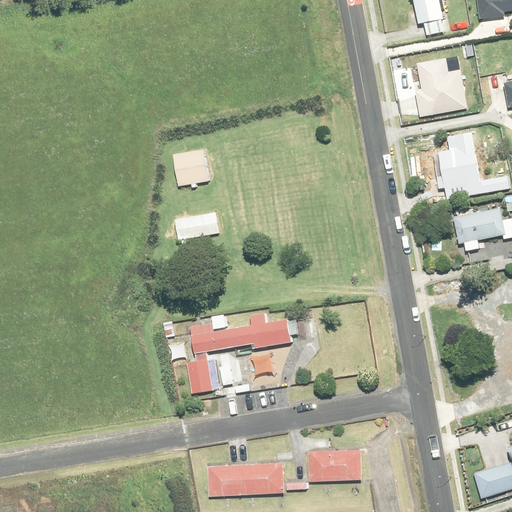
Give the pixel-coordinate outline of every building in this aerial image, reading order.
[(415,0),(416,2),(417,2),(421,24),(446,19),(442,0),(415,0)] [(507,13),(511,12),(511,0),(479,0),(483,23),(493,22),(493,19),(507,17),(507,13)] [(418,93),(422,118),(471,110),(464,71),(452,73),(449,60),(421,65),(426,91),(418,93)] [(434,150),(420,153),(423,175),(438,173),(441,190),(449,189),(451,200),(511,189),(511,187),(510,177),(484,182),(475,134),(463,136),(445,138),(434,150)] [(193,185),(194,189),(199,188),(198,184),(213,181),(207,150),(176,156),(181,187),(193,185)] [(484,250),(483,241),(506,237),(506,240),(511,239),(511,221),(506,223),(504,208),(459,216),(464,243),(468,242),(470,252),(484,250)] [(218,214),(177,221),(180,241),(222,235),(218,214)] [(273,311),(163,330),(167,354),(277,336),(273,311)] [(316,319),(305,321),(308,339),(319,337),(316,319)] [(511,338),(503,342),(511,369),(511,338)] [(204,390),(198,355),(173,359),(179,395),(204,390)] [(335,444),(291,443),(290,476),(334,477),(335,444)] [(269,460),(189,458),(188,488),(268,490),(269,460)] [(511,491),(511,465),(477,476),(484,500),(511,491)]
